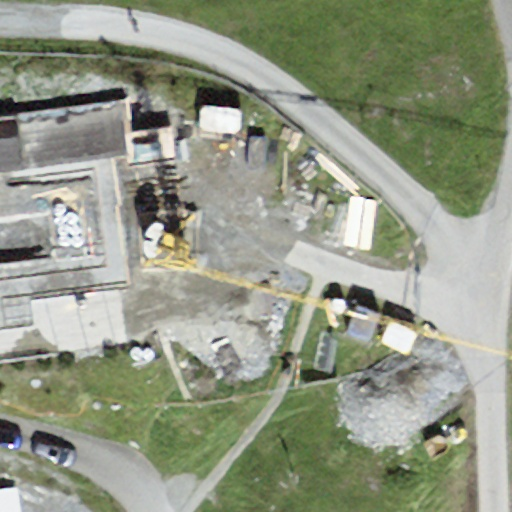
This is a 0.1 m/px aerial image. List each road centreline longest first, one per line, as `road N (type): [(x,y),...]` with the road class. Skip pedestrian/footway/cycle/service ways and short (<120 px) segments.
road 1 (track): [(480,330),(459,262),(374,176),(280,99),(178,44),(65,25),(0,25)]
road 2 (track): [(315,270),(480,330)]
road 3 (track): [(0,435),(81,455),(130,491),(140,511)]
road 4 (track): [(480,330),(511,181)]
road 5 (track): [(315,270),(178,212)]
